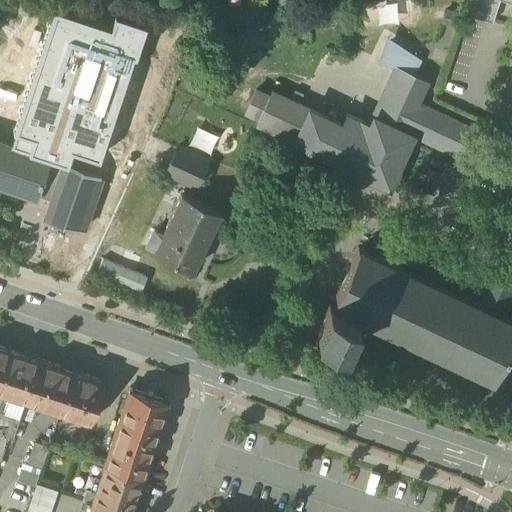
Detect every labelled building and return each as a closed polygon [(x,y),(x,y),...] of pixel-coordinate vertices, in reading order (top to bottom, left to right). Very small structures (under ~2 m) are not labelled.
[(511,0),(468,0),(465,14),(492,23),(496,10),(499,0),(500,0),(511,3),(511,0)] [(15,131),(10,146),(49,159),(48,164),(63,169),(65,164),(68,165),(73,149),(99,158),(133,55),(135,56),(146,24),(114,13),(110,26),(53,7),(12,130),(15,131)] [(396,67),(364,134),(272,91),(273,90),(272,90),(269,96),(256,90),(245,113),(258,119),(255,125),(257,126),(257,125),(387,186),(387,187),(388,187),(413,134),(461,157),(474,129),(417,103),(427,80),(407,71),(414,56),(388,44),(380,60),(396,67)] [(10,146),(0,142),(0,184),(11,188),(37,197),(48,164),(49,159),(10,146)] [(208,159),(178,146),(165,173),(195,187),(208,159)] [(68,165),(65,164),(63,169),(48,164),(37,197),(52,202),(46,219),(63,224),(63,225),(82,231),(83,229),(81,228),(85,216),(87,217),(92,202),(90,201),(98,177),(100,178),(101,175),(82,169),(82,170),(68,165)] [(221,211),(182,193),(163,234),(154,229),(145,248),(193,270),(221,211)] [(474,302),(358,247),(350,266),(348,265),(344,274),(340,282),(342,283),(333,301),(329,300),(316,328),(344,341),(358,313),(493,378),(511,338),(511,320),(502,315),(511,293),(511,286),(487,275),(474,302)] [(0,378),(10,350),(0,346),(0,378)] [(64,368),(10,350),(0,378),(0,392),(23,401),(50,409),(64,368)] [(104,381),(74,371),(60,413),(91,423),(104,381)] [(129,389),(104,465),(142,478),(167,402),(129,389)] [(23,401),(0,392),(0,434),(8,437),(11,438),(23,401)] [(0,462),(8,437),(0,434),(0,462)] [(49,447),(35,443),(28,464),(41,469),(49,447)] [(142,478),(104,465),(104,466),(105,466),(97,493),(86,489),(82,500),(93,503),(90,511),(128,511),(140,478),(142,478)] [(37,485),(27,511),(50,511),(57,492),(37,485)]
